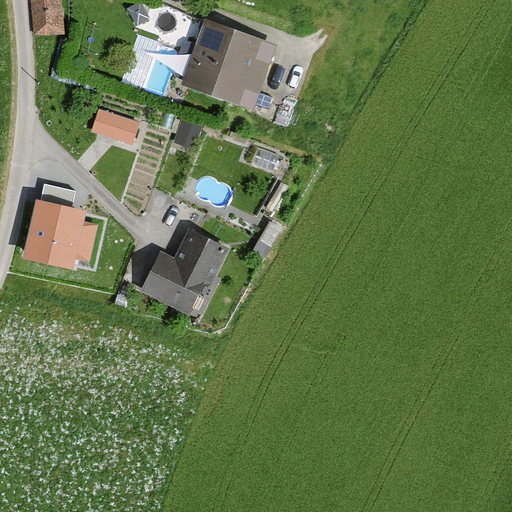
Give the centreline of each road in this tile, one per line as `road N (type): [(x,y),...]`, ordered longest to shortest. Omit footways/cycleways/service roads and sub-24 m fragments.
road 1 (residential): [(17,0),(24,116),(0,257)]
road 2 (unknown): [(21,142),(73,174),(135,237),(170,250)]
